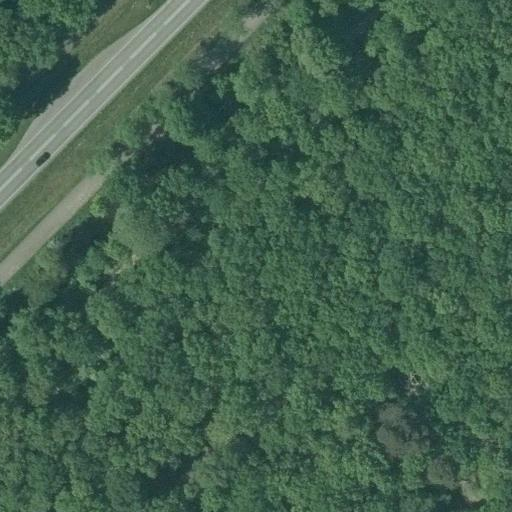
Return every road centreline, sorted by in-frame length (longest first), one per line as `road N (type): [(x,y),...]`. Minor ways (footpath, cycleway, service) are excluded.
road 1 (track): [(0,394),(388,0)]
road 2 (unclassified): [(0,273),(269,0)]
road 3 (trunk): [(0,189),(188,0)]
